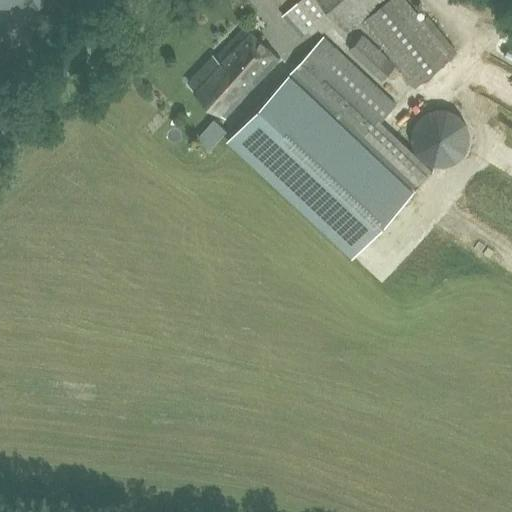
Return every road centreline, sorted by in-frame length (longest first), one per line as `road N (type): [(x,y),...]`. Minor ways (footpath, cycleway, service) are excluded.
road 1 (track): [(216,511),(0,487)]
road 2 (unclassified): [(0,125),(138,0)]
